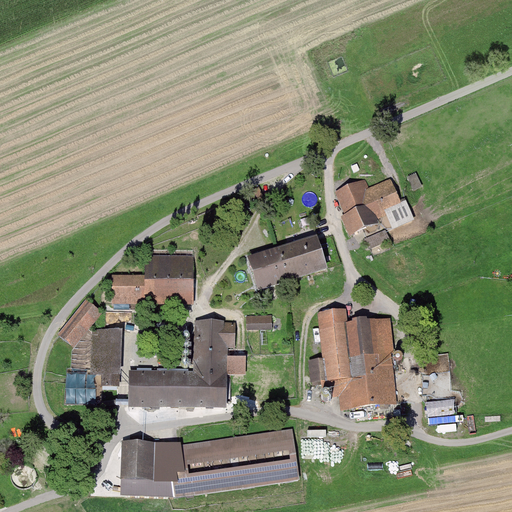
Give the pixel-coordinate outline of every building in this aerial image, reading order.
[(390,177),(335,194),(349,237),(404,219),(390,177)] [(411,206),(401,211),(406,222),(416,218),(411,206)] [(370,248),(392,241),(388,231),(367,237),(370,248)] [(313,240),(245,259),(256,297),(324,277),(313,240)] [(194,260),(144,259),(143,305),(192,306),(194,260)] [(137,281),(112,281),(112,312),(137,312),(137,281)] [(102,316),(86,303),(58,340),(74,352),(102,316)] [(274,330),(274,315),(248,315),(249,330),(274,330)] [(397,409),(390,323),(337,328),(344,413),(397,409)] [(127,376),(128,414),(227,412),(225,326),(194,327),(195,375),(127,376)] [(116,392),(118,334),(92,333),(90,391),(116,392)] [(323,381),(314,382),(315,390),(324,389),(323,381)] [(429,424),(447,424),(447,431),(464,431),(464,417),(459,418),(458,400),(428,401),(429,424)] [(310,430),(311,437),(329,436),(329,429),(310,430)] [(293,434),(180,448),(186,496),(299,481),(293,434)] [(161,448),(121,445),(119,482),(159,485),(161,448)]
